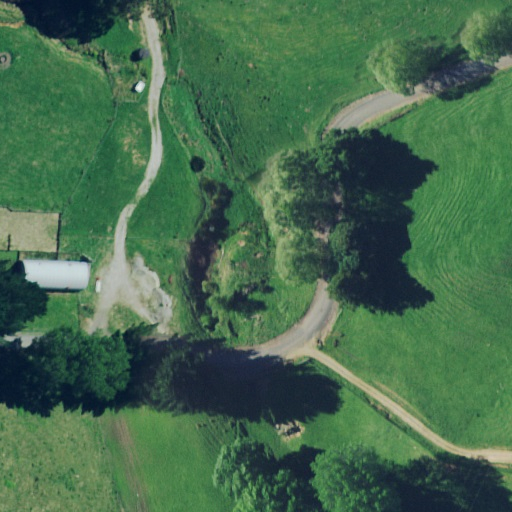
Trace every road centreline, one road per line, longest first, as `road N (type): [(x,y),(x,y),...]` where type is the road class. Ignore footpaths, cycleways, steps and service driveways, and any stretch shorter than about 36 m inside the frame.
road 1 (unclassified): [(511,57),(354,118),(321,170),(315,312),(295,344),(250,361),(129,343),(0,344)]
road 2 (track): [(92,343),(119,253),(121,217),(148,176),(155,132),(150,87),(157,53),(143,0)]
